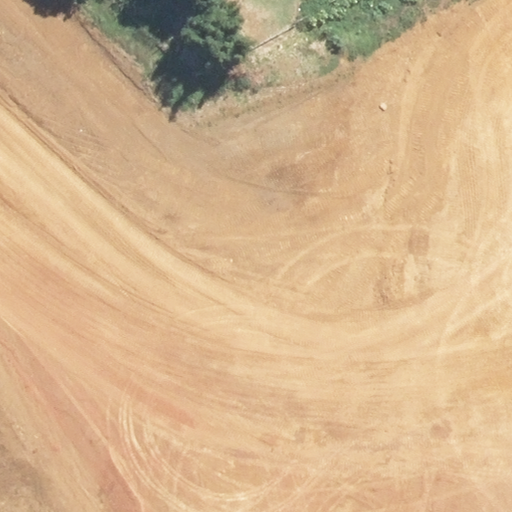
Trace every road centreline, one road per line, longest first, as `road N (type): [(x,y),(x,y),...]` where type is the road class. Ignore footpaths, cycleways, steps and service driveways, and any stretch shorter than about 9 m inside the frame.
road 1 (track): [(369,511),(150,410),(0,272)]
road 2 (track): [(511,430),(372,511)]
